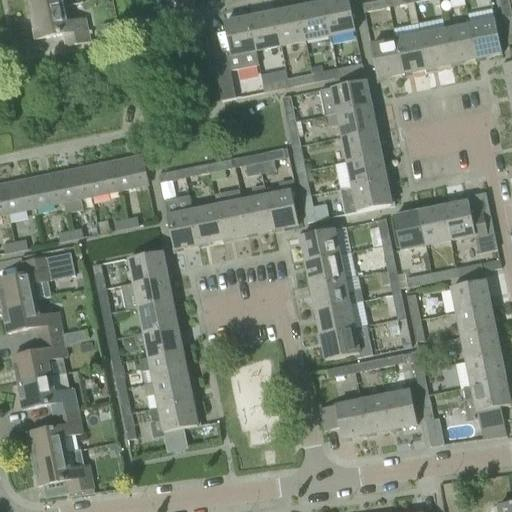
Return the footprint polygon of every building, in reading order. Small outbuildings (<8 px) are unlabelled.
[(26,0),(29,16),(63,9),(61,0),(26,0)] [(348,0),(346,0),(323,5),(330,38),(355,33),(348,0)] [(392,0),(387,1),(389,10),(406,6),(411,29),(418,28),(413,5),(414,5),(413,0),(392,0)] [(499,0),(504,22),(511,19),(511,16),(508,0),(499,0)] [(364,15),(389,10),(387,1),(362,6),(364,15)] [(323,5),(298,10),(305,43),(330,38),(323,5)] [(63,9),(29,16),(35,42),(63,36),(65,48),(90,43),(85,20),(66,24),(63,9)] [(298,10),(273,15),(280,48),(305,43),(298,10)] [(273,15),(249,20),(256,53),(280,48),(273,15)] [(256,53),(249,20),(224,25),(231,57),(227,58),(228,65),(214,68),(222,103),(236,100),(230,73),(259,67),(256,53)] [(117,23),(101,27),(104,40),(120,37),(117,23)] [(495,23),(470,28),(476,61),(502,56),(495,23)] [(470,28),(445,33),(452,66),(476,61),(470,28)] [(445,33),(421,38),(428,71),(452,66),(445,33)] [(421,38),(396,43),(403,76),(428,71),(421,38)] [(403,76),(396,43),(371,48),(377,82),(403,76)] [(310,69),(312,76),(313,85),(338,80),(336,71),(324,73),(323,66),(310,69)] [(362,66),(336,71),(338,80),(363,74),(362,66)] [(312,76),(287,81),(289,90),(313,85),(312,76)] [(289,90),(287,81),(263,86),(265,94),(289,90)] [(325,118),(327,117),(371,108),(366,83),(320,93),(325,118)] [(282,100),(287,126),(295,124),(290,98),(282,100)] [(340,127),(343,140),(376,133),(371,108),(327,117),(330,129),(340,127)] [(287,126),(292,150),(300,149),(295,124),(287,126)] [(343,140),(348,165),(381,158),(376,133),(343,140)] [(292,150),(296,175),(305,173),(300,149),(292,150)] [(287,151),(258,156),(262,176),(276,173),(274,162),(289,159),(287,151)] [(258,156),(233,161),(235,170),(245,168),(247,179),(262,176),(258,156)] [(142,158),(114,164),(120,193),(148,187),(142,158)] [(348,165),(353,189),(386,182),(381,158),(348,165)] [(233,161),(209,166),(210,175),(212,183),(226,180),(225,172),(235,170),(233,161)] [(114,164),(86,170),(92,199),(120,193),(114,164)] [(209,166),(184,171),(186,180),(210,175),(209,166)] [(86,170),(58,175),(64,204),(66,215),(84,212),(81,201),(92,199),(86,170)] [(186,180),(184,171),(158,177),(160,185),(186,180)] [(296,175),(301,200),(310,198),(305,173),(296,175)] [(58,175),(30,181),(36,210),(64,204),(58,175)] [(30,181),(2,187),(8,216),(36,210),(30,181)] [(386,182),(353,189),(340,192),(345,217),(391,208),(386,182)] [(281,196),(266,199),(273,232),(298,227),(292,194),(296,193),(294,183),(279,186),(281,196)] [(253,201),(242,204),(248,237),(273,232),(266,199),(264,187),(251,189),(253,201)] [(192,214),(193,213),(190,198),(164,203),(168,219),(167,219),(174,252),(199,247),(192,214)] [(310,198),(301,200),(306,225),(315,223),(329,220),(326,206),(312,209),(310,198)] [(242,204),(217,209),(224,242),(248,237),(242,204)] [(469,204),(443,209),(450,242),(474,237),(475,239),(488,236),(483,216),(472,218),(469,204)] [(217,209),(193,213),(192,214),(199,247),(224,242),(217,209)] [(443,209),(419,214),(426,247),(450,242),(443,209)] [(426,247),(419,214),(393,219),(401,252),(426,247)] [(139,218),(127,221),(128,229),(141,227),(139,218)] [(128,229),(127,221),(114,223),(116,232),(128,229)] [(377,223),(382,248),(391,246),(386,221),(377,223)] [(81,230),(69,232),(71,242),(83,240),(81,230)] [(71,242),(69,232),(57,234),(59,244),(71,242)] [(300,239),(305,264),(338,257),(333,232),(300,239)] [(26,241),(14,244),(16,254),(28,251),(26,241)] [(16,254),(14,244),(2,246),(4,256),(16,254)] [(382,248),(387,273),(396,271),(391,246),(382,248)] [(129,261),(134,286),(167,279),(162,254),(129,261)] [(0,282),(0,299),(2,308),(37,301),(33,285),(75,277),(71,255),(22,265),(25,277),(0,282)] [(305,264),(310,288),(343,282),(338,257),(305,264)] [(92,268),(98,294),(108,292),(104,273),(126,268),(124,262),(92,268)] [(456,271),(458,279),(483,274),(481,265),(456,271)] [(387,273),(392,297),(401,296),(400,291),(398,282),(396,271),(387,273)] [(432,276),(433,284),(458,279),(456,271),(432,276)] [(400,291),(433,284),(432,276),(398,282),(400,291)] [(126,314),(139,311),(172,304),(167,279),(134,286),(121,288),(126,314)] [(310,288),(315,313),(348,306),(363,304),(361,292),(346,295),(343,282),(310,288)] [(451,290),(456,315),(490,308),(485,283),(451,290)] [(98,294),(103,318),(112,316),(108,292),(98,294)] [(392,297),(397,322),(406,320),(401,296),(392,297)] [(406,299),(412,324),(420,322),(415,297),(406,299)] [(35,330),(38,341),(63,336),(59,313),(40,317),(37,301),(2,308),(7,336),(35,330)] [(139,311),(144,336),(177,329),(172,304),(139,311)] [(315,313),(321,338),(354,331),(348,306),(315,313)] [(456,315),(461,340),(495,333),(490,308),(456,315)] [(103,318),(108,343),(117,341),(112,316),(103,318)] [(406,320),(397,322),(403,351),(412,349),(406,320)] [(420,322),(412,324),(416,344),(424,342),(420,322)] [(146,346),(149,361),(183,354),(177,329),(144,336),(134,338),(136,348),(146,346)] [(354,331),(321,338),(326,363),(356,357),(357,361),(373,357),(367,329),(354,331)] [(461,340),(466,364),(500,357),(495,333),(461,340)] [(12,359),(17,385),(52,378),(49,362),(68,358),(63,336),(38,341),(40,353),(12,359)] [(108,343),(113,368),(122,366),(117,341),(108,343)] [(410,354),(412,364),(415,375),(424,373),(420,352),(410,354)] [(151,372),(154,384),(187,378),(183,354),(149,361),(139,363),(142,374),(151,372)] [(405,365),(412,364),(410,354),(403,356),(377,362),(379,370),(405,365)] [(466,364),(471,389),(505,382),(500,357),(466,364)] [(355,375),(379,370),(377,362),(353,366),(355,375)] [(113,368),(119,396),(128,394),(122,366),(113,368)] [(330,380),(355,375),(353,366),(328,372),(330,380)] [(415,375),(420,399),(429,398),(424,373),(415,375)] [(51,406),(53,418),(79,413),(74,390),(55,394),(52,378),(17,385),(23,412),(51,406)] [(144,386),(150,411),(192,402),(187,378),(154,384),(144,386)] [(471,389),(462,391),(464,401),(462,402),(467,424),(480,421),(482,431),(506,426),(502,409),(510,407),(505,382),(471,389)] [(410,392),(384,398),(391,432),(417,427),(410,392)] [(119,396),(123,416),(132,414),(128,394),(119,396)] [(384,398),(360,403),(367,437),(391,432),(384,398)] [(429,398),(420,399),(425,425),(434,423),(429,398)] [(198,428),(192,402),(150,411),(152,424),(162,422),(167,447),(186,443),(183,431),(198,428)] [(367,437),(360,403),(335,408),(320,411),(325,433),(340,430),(342,442),(367,437)] [(27,436),(33,461),(68,454),(64,439),(83,435),(79,413),(53,418),(56,430),(27,436)] [(132,414),(123,416),(128,442),(137,440),(132,414)] [(506,426),(482,431),(484,442),(507,439),(508,439),(506,426)] [(68,454),(33,461),(38,489),(66,483),(69,495),(93,490),(89,470),(72,474),(68,454)]
